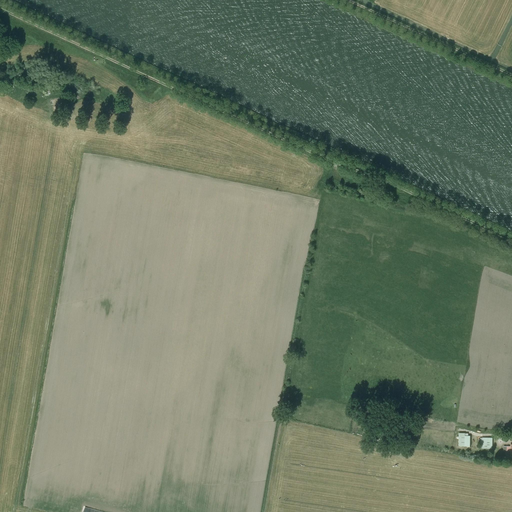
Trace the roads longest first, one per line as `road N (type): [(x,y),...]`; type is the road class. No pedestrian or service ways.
road 1 (track): [(511,240),(0,9)]
road 2 (track): [(511,75),(348,0)]
